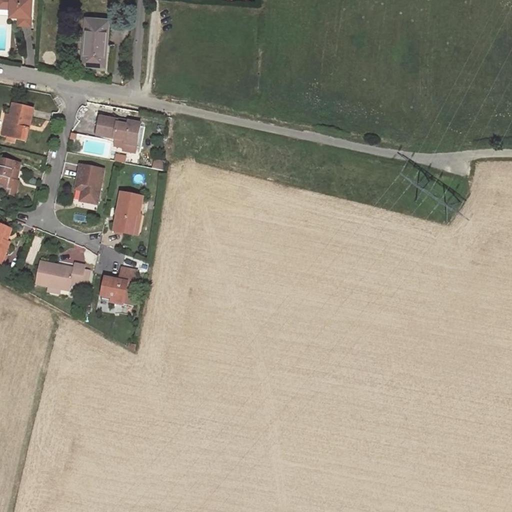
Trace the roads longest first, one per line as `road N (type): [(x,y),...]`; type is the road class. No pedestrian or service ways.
road 1 (residential): [(95,243),(53,222),(46,207),(75,86)]
road 2 (residential): [(75,86),(131,96),(142,0)]
